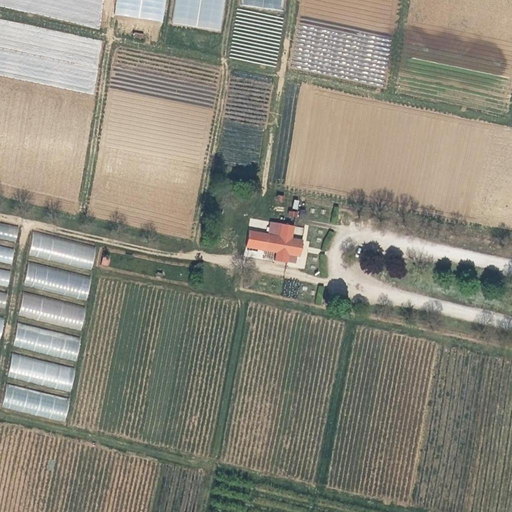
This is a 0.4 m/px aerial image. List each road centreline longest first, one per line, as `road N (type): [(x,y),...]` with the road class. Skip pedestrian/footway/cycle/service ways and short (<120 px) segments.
road 1 (track): [(0,15),(511,121)]
road 2 (track): [(0,213),(351,284)]
road 3 (track): [(291,0),(261,200),(244,216),(227,264)]
road 4 (track): [(231,0),(190,257)]
road 5 (track): [(116,0),(82,232)]
